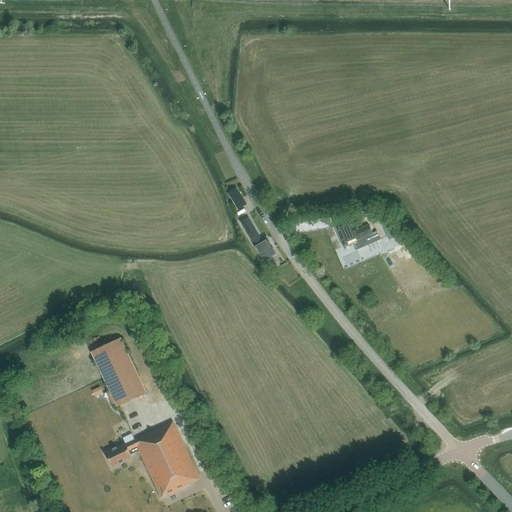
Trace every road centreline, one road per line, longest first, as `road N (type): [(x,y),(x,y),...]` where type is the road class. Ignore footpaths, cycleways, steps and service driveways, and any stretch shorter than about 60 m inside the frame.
road 1 (unclassified): [(458,451),(342,321),(256,202)]
road 2 (unclassified): [(458,451),(326,511)]
